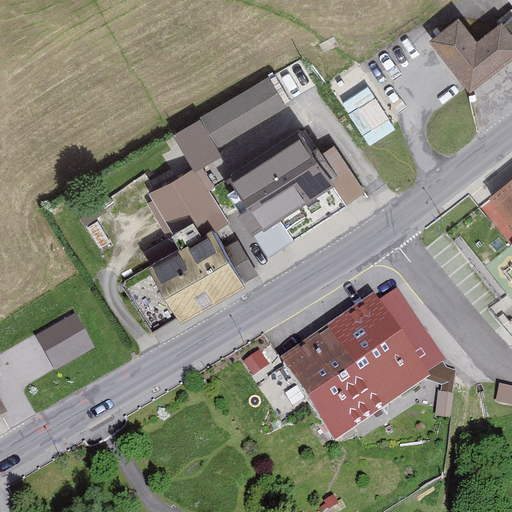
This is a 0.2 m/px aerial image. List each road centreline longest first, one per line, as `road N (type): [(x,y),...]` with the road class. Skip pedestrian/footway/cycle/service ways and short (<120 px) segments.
road 1 (secondary): [(0,466),(386,231)]
road 2 (residential): [(386,231),(482,347),(511,368)]
road 3 (secondary): [(386,231),(511,134)]
